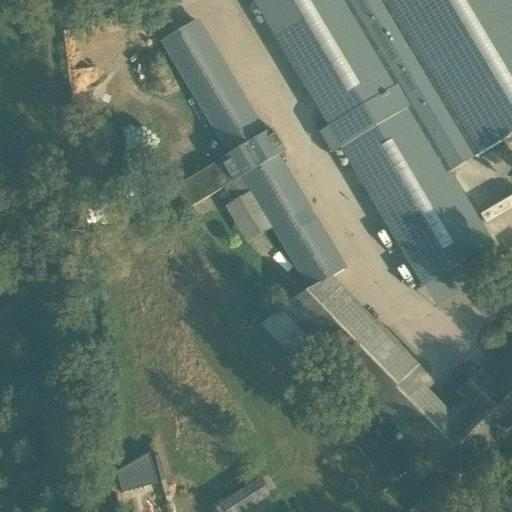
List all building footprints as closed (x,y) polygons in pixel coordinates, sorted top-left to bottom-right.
[(492,244),(449,173),(439,156),(465,140),(476,158),(511,136),(511,0),(250,0),(328,127),(319,133),(332,154),(340,149),(422,285),(492,244)] [(511,361),(488,385),(477,373),(469,365),(452,382),(471,402),(454,418),(411,374),(418,367),(331,277),(343,269),(276,157),(284,152),(271,130),(262,135),(195,21),(160,42),(228,155),(218,161),(190,177),(173,188),(186,211),(203,200),(223,188),(231,203),(250,192),(309,290),(279,308),(456,489),(511,434),(511,361)] [(0,307),(16,301),(5,271),(0,272),(0,307)] [(264,426),(274,456),(290,451),(280,420),(264,426)] [(357,444),(385,483),(405,469),(377,430),(357,444)] [(127,467),(117,484),(128,490),(138,474),(127,467)] [(224,511),(245,511),(272,494),(260,476),(219,504),(224,511)] [(421,499),(409,511),(428,511),(431,510),(421,499)]
